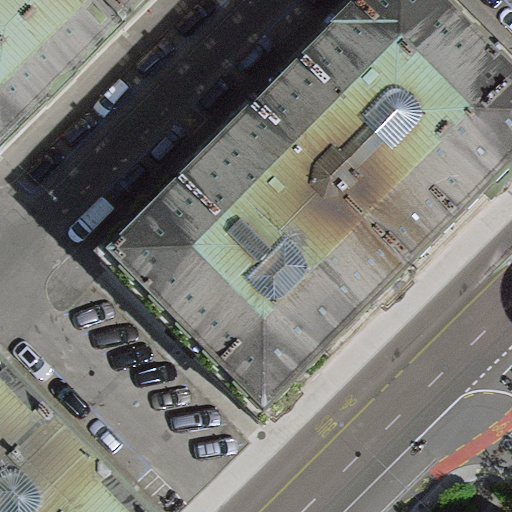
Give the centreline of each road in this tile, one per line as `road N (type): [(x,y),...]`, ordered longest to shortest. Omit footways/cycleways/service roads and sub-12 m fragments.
road 1 (residential): [(261,0),(0,256)]
road 2 (residential): [(195,470),(0,274)]
road 3 (secondary): [(419,415),(318,511)]
road 4 (secondary): [(511,323),(419,415)]
